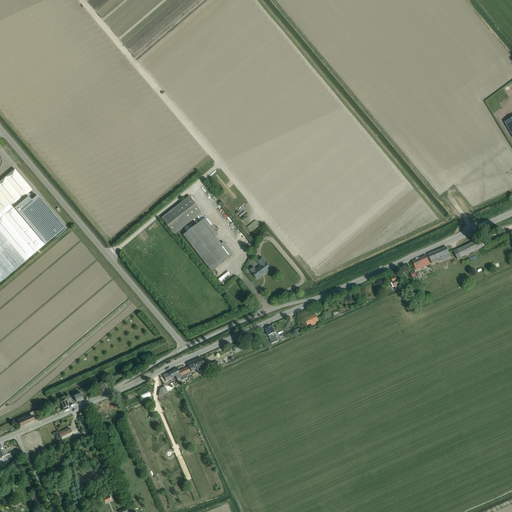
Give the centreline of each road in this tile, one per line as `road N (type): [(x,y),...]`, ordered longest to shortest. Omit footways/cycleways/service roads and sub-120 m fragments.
road 1 (track): [(81,0),(294,253)]
road 2 (residential): [(184,347),(0,128)]
road 3 (tertiary): [(111,392),(324,297)]
road 4 (tertiary): [(324,297),(511,212)]
road 5 (residential): [(184,347),(268,309),(324,297)]
road 6 (tertiary): [(0,440),(111,392)]
